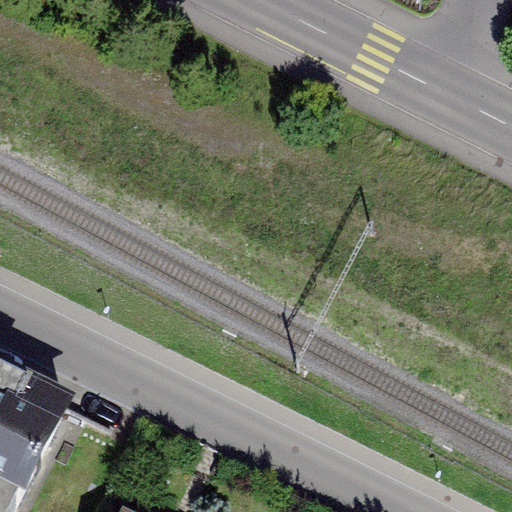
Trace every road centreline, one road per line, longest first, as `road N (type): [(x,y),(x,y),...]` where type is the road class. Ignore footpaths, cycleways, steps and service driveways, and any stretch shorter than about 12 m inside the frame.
road 1 (unclassified): [(0,315),(400,511)]
road 2 (residential): [(257,0),(457,99)]
